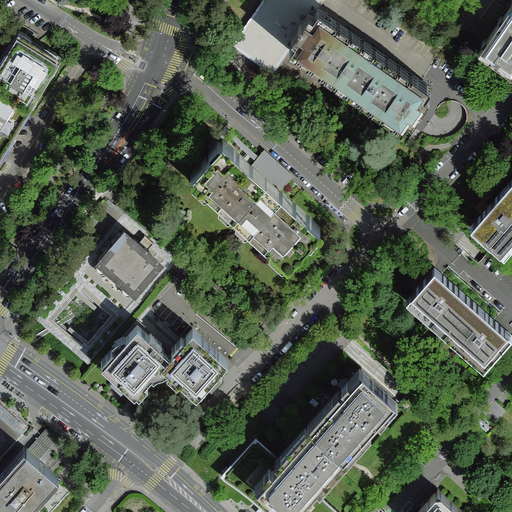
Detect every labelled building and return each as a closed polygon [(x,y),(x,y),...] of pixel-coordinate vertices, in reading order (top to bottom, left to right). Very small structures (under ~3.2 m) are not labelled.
[(306,18),(280,0),(263,0),(255,12),(293,37),(300,27),(302,23),(306,18)] [(318,0),(280,0),(306,18),(318,0)] [(511,74),(511,10),(509,8),(481,47),(479,51),(511,74)] [(302,35),(294,46),(324,68),(350,32),(319,11),(310,22),(306,19),(303,23),(301,27),(298,32),(302,35)] [(293,37),(255,12),(235,41),(272,67),(293,37)] [(17,32),(0,60),(0,88),(30,107),(60,59),(17,32)] [(373,48),(350,32),(324,68),(348,84),(373,48)] [(398,65),(373,48),(348,84),(373,101),(398,65)] [(428,86),(398,65),(373,101),(403,123),(412,111),(414,113),(423,100),(420,98),(428,86)] [(0,88),(0,152),(1,153),(30,107),(0,88)] [(224,138),(189,177),(232,216),(266,177),(224,138)] [(320,226),(266,177),(232,216),(286,265),(320,226)] [(511,239),(511,202),(504,196),(474,229),(500,252),(511,239)] [(125,231),(98,261),(136,293),(161,263),(125,231)] [(436,267),(411,295),(447,328),(472,299),(436,267)] [(35,317),(47,328),(49,330),(90,364),(130,317),(75,270),(35,317)] [(511,336),(511,333),(472,299),(447,328),(488,364),(500,350),(511,336)] [(143,384),(162,363),(169,355),(164,350),(164,349),(164,348),(163,347),(160,343),(162,340),(151,330),(149,333),(138,323),(115,349),(112,347),(101,359),(104,361),(102,363),(113,373),(110,375),(122,385),(124,382),(135,392),(137,390),(139,393),(145,386),(143,384)] [(169,355),(162,363),(167,368),(173,373),(171,376),(178,382),(180,379),(197,394),(215,375),(229,360),(193,328),(169,355)] [(310,423),(327,439),(379,382),(362,366),(320,413),(310,423)] [(327,439),(345,455),(360,439),(394,400),(397,397),(379,382),(327,439)] [(0,458),(23,433),(0,412),(0,458)] [(273,499),(327,439),(310,423),(303,431),(278,458),(256,483),(273,499)] [(256,483),(278,458),(276,457),(278,455),(257,436),(221,474),(226,479),(242,490),(260,505),(265,499),(269,504),(273,499),(256,483)] [(286,511),(291,511),(315,488),(334,466),(345,455),(327,439),(273,499),(286,511)] [(27,448),(0,478),(0,511),(24,511),(57,475),(27,448)] [(68,485),(57,475),(24,511),(52,511),(73,489),(68,485)] [(482,493),(474,487),(471,490),(469,493),(476,500),(482,493)] [(291,511),(286,511),(273,499),(269,504),(273,508),(269,511),(340,511),(315,488),(291,511)] [(464,511),(438,488),(417,511),(464,511)] [(265,499),(260,505),(267,511),(269,511),(273,508),(269,504),(265,499)]
